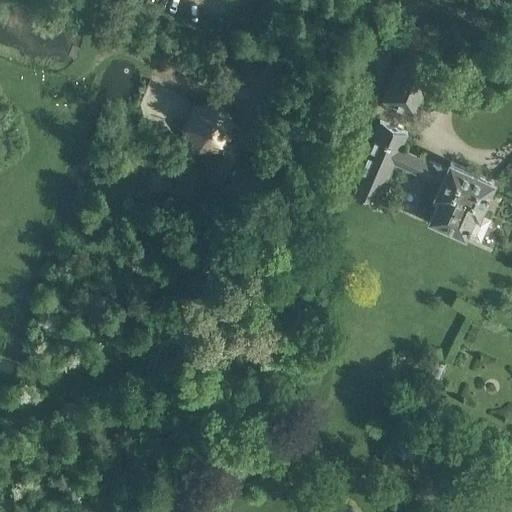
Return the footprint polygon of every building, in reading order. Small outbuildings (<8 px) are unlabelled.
[(384,35),(364,45),(370,56),(389,46),(384,35)] [(383,99),(414,113),(439,54),(409,39),(383,99)] [(183,130),(197,154),(222,154),(236,131),(224,109),(195,109),(183,130)] [(466,234),(481,240),(491,218),(480,213),(494,180),(450,160),(446,169),(401,147),(407,133),(393,127),(380,122),(351,190),(378,201),(394,163),(438,183),(432,197),(436,198),(427,219),(465,236),(466,234)] [(167,198),(188,208),(206,167),(186,157),(167,198)]
